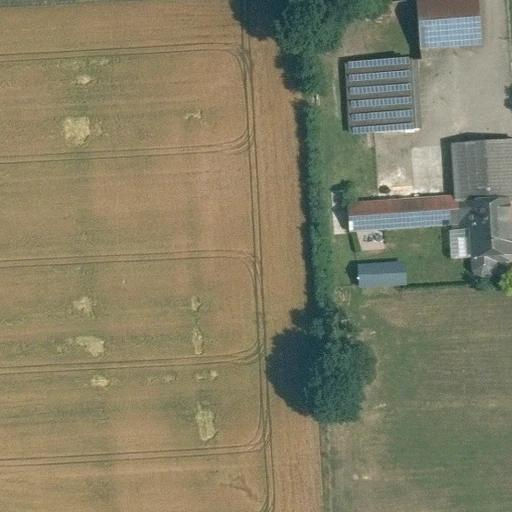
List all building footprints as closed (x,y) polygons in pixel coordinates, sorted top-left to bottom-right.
[(484,0),(422,0),(427,49),(488,44),(484,0)] [(417,56),(351,62),(357,134),(423,128),(417,56)] [(511,141),(456,146),(460,195),(463,223),(477,222),(481,276),(503,274),(502,262),(511,261),(511,141)] [(460,195),(354,203),(356,232),(463,223),(460,195)] [(399,261),(363,264),(365,287),(401,284),(399,261)]
